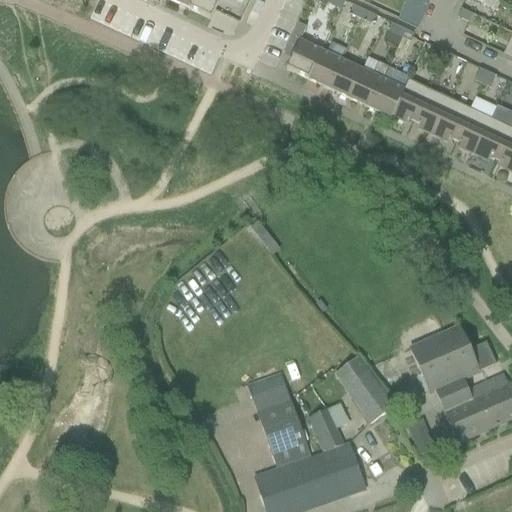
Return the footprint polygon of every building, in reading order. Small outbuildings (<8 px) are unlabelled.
[(188,12),(193,0),(168,0),(168,2),(188,12)] [(219,0),(193,0),(188,12),(210,22),(219,0)] [(344,3),(337,0),(313,0),(319,2),(319,1),(340,12),(344,3)] [(426,9),(430,1),(428,0),(416,0),(415,3),(426,9)] [(423,16),(426,9),(415,3),(411,11),(423,16)] [(361,21),(365,13),(353,8),(350,16),(361,21)] [(472,16),(460,11),(457,19),(468,24),(472,16)] [(376,18),(365,13),(361,21),(372,26),(376,18)] [(402,40),(406,32),(390,25),(387,33),(402,40)] [(410,44),(413,36),(406,32),(402,40),(410,44)] [(306,82),(319,53),(299,43),(285,72),(306,82)] [(440,67),(446,55),(438,51),(432,63),(440,67)] [(327,92),(340,63),(319,53),(306,82),(327,92)] [(448,70),(453,59),(446,55),(440,67),(448,70)] [(348,101),(361,72),(340,63),(327,92),(348,101)] [(361,72),(348,101),(368,111),(382,82),(386,72),(387,71),(377,66),(372,77),(361,72)] [(482,86),(487,74),(479,71),(474,82),(482,86)] [(489,89),(495,78),(487,74),(482,86),(489,89)] [(389,121),(402,92),(382,82),(368,111),(389,121)] [(413,124),(428,92),(407,82),(402,92),(389,121),(390,121),(391,119),(405,125),(407,121),(413,124)] [(432,138),(449,101),(428,92),(413,124),(419,127),(417,131),(432,138)] [(455,143),(469,111),(449,101),(432,138),(446,145),(448,140),(455,143)] [(473,158),(490,121),(469,111),(455,143),(461,146),(458,151),(473,158)] [(496,163),(511,131),(490,121),(473,158),(487,164),(489,160),(496,163)] [(511,130),(511,131),(496,163),(502,165),(500,170),(511,175),(511,130)] [(426,397),(460,382),(493,367),(483,345),(466,353),(456,331),(406,353),(426,397)] [(334,377),(370,426),(392,410),(357,361),(334,377)] [(455,447),(511,421),(511,403),(501,378),(465,394),(470,404),(442,417),(455,447)] [(284,387),(250,399),(276,473),(253,481),(264,511),(308,511),(364,492),(348,447),(342,449),(323,456),(310,460),(284,387)] [(338,406),(306,421),(306,422),(307,422),(323,456),(342,449),(334,432),(347,426),(338,406)] [(421,423),(407,429),(419,459),(434,453),(421,423)]
